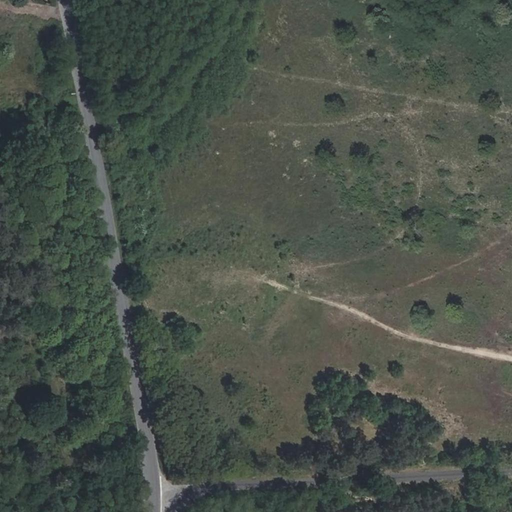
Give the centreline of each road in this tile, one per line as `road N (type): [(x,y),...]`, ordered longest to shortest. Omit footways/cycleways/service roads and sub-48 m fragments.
road 1 (unclassified): [(155,494),(137,318),(69,0)]
road 2 (unclassified): [(511,470),(155,494)]
